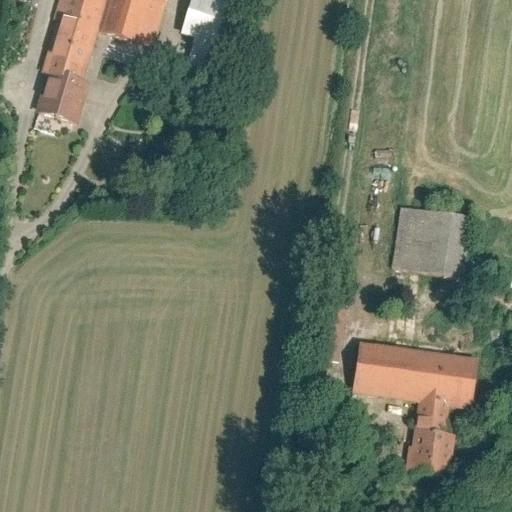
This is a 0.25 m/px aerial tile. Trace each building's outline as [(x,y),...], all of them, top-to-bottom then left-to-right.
[(66,0),(33,113),(84,128),(99,79),(82,74),(95,32),(153,49),(167,0),(66,0)] [(192,0),(185,30),(199,34),(193,57),(217,62),(232,0),(192,0)] [(394,66),(396,50),(379,49),(378,64),(394,66)] [(406,220),(403,268),(463,272),(465,223),(406,220)] [(326,370),(335,371),(344,317),(314,312),(305,367),(326,370)] [(469,374),(365,362),(361,393),(367,394),(429,401),(421,472),(454,475),(459,435),(437,433),(440,404),(465,407),(469,374)] [(326,370),(305,367),(299,406),(320,409),(326,370)]
